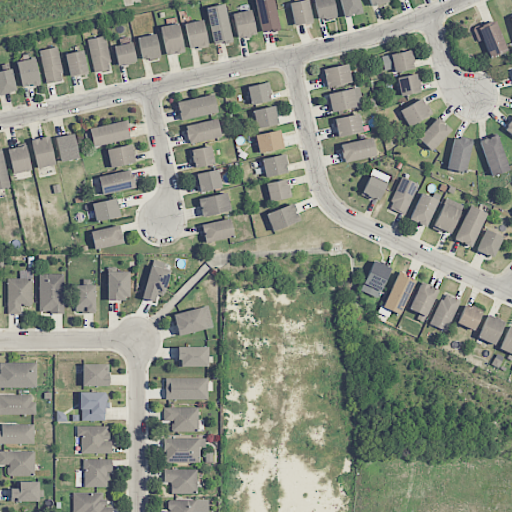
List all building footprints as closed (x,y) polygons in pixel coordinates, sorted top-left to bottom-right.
[(255,0),(259,32),(278,29),(274,0),(255,0)] [(312,22),(308,0),(290,2),(293,25),(312,22)] [(336,17),(332,0),(313,0),(318,21),(336,17)] [(339,0),(344,18),(362,13),(359,0),(339,0)] [(206,8),(213,44),(232,40),(225,4),(206,8)] [(256,35),(251,10),(232,14),(237,39),(256,35)] [(188,48),(207,45),(203,20),(185,23),(188,48)] [(506,51),(495,20),(472,28),(477,42),(483,40),(490,57),(506,51)] [(184,52),(178,23),(160,27),(165,56),(184,52)] [(142,61),(160,57),(155,34),(137,38),(142,61)] [(110,71),(107,37),(89,38),(92,72),(110,71)] [(136,62),(132,42),(114,46),(118,66),(136,62)] [(62,81),(58,47),(40,50),(44,84),(62,81)] [(414,67),(410,50),(381,57),(385,74),(414,67)] [(69,76),(87,74),(84,51),(66,53),(69,76)] [(40,84),(35,58),(16,62),(22,88),(40,84)] [(350,84),(348,65),(323,68),(325,86),(350,84)] [(0,71),(0,93),(15,92),(12,70),(0,71)] [(400,95),(419,93),(417,74),(398,77),(400,95)] [(247,86),(250,105),(270,102),(267,83),(247,86)] [(363,106),(359,87),(327,94),(331,112),(363,106)] [(217,112),(212,94),(176,103),(181,121),(217,112)] [(408,127),(431,115),(422,98),(399,111),(408,127)] [(256,129),(278,124),(274,105),(252,111),(256,129)] [(362,132),(358,114),(334,119),(338,138),(362,132)] [(184,127),(189,145),(221,136),(216,118),(184,127)] [(451,131),(439,118),(417,137),(430,151),(451,131)] [(89,129),(93,147),(129,139),(125,120),(89,129)] [(283,150),(280,131),(256,134),(258,153),(283,150)] [(55,137),(60,162),(79,158),(74,134),(55,137)] [(508,170),(497,135),(479,141),(490,176),(508,170)] [(55,164),(49,136),(30,140),(37,169),(55,164)] [(465,173),(472,141),(453,137),(447,169),(465,173)] [(340,145),(344,163),(375,156),(371,138),(340,145)] [(8,149),(13,174),(31,170),(25,145),(8,149)] [(134,164),(132,145),(107,148),(110,167),(134,164)] [(191,149),(193,168),(214,165),(211,146),(191,149)] [(0,189),(8,188),(3,152),(0,152),(0,189)] [(261,159),(265,178),(287,173),(283,155),(261,159)] [(102,195),(135,187),(130,169),(98,177),(102,195)] [(221,188),(218,170),(195,174),(198,193),(221,188)] [(387,182),(369,175),(361,194),(378,201),(387,182)] [(417,183),(400,177),(389,209),(406,215),(417,183)] [(266,183),(270,201),(291,197),(287,179),(266,183)] [(230,210),(225,192),(197,200),(203,218),(230,210)] [(409,220),(426,227),(438,200),(420,193),(409,220)] [(120,218),(117,199),(92,203),(95,221),(120,218)] [(266,214),(273,231),(299,221),(293,203),(266,214)] [(432,227),(449,234),(460,211),(443,203),(432,227)] [(486,213),(469,206),(454,239),(472,246),(486,213)] [(201,224),(204,243),(233,238),(230,219),(201,224)] [(94,250),(123,244),(119,225),(90,231),(94,250)] [(494,258),(502,237),(485,230),(476,251),(494,258)] [(390,268),(373,261),(364,283),(381,291),(390,268)] [(155,302),(157,295),(162,296),(170,270),(151,265),(141,298),(155,302)] [(107,299),(129,300),(129,272),(107,272),(107,299)] [(39,313),(64,313),(63,274),(38,275),(39,313)] [(414,281),(397,274),(382,307),(399,315),(414,281)] [(21,314),(21,306),(31,307),(32,279),(8,278),(7,314),(21,314)] [(425,318),(438,291),(421,283),(408,310),(425,318)] [(75,313),(95,313),(94,285),(74,285),(75,313)] [(460,301),(443,293),(429,324),(447,332),(460,301)] [(179,336),(213,327),(207,305),(173,315),(179,336)] [(482,311),(464,305),(457,324),(475,330),(482,311)] [(504,322),(487,315),(477,337),(495,345),(504,322)] [(499,349),(511,354),(511,327),(509,326),(499,349)] [(208,347),(178,347),(177,367),(207,367),(208,347)] [(0,388),(37,387),(36,363),(0,363),(0,388)] [(109,386),(108,364),(82,364),(82,386),(109,386)] [(208,399),(207,378),(165,379),(165,400),(208,399)] [(104,421),(104,408),(107,408),(108,393),(78,392),(78,411),(81,411),(81,421),(104,421)] [(0,413),(34,415),(34,395),(0,394),(0,413)] [(198,408),(163,407),(163,421),(171,421),(171,432),(198,432),(198,408)] [(34,424),(0,423),(0,443),(34,445),(34,424)] [(109,454),(110,427),(77,426),(77,437),(81,437),(81,453),(109,454)] [(205,438),(163,439),(164,463),(199,463),(199,448),(205,448),(205,438)] [(0,464),(7,465),(7,475),(34,475),(34,452),(0,451),(0,464)] [(111,459),(83,460),(84,487),(107,487),(107,472),(111,472),(111,459)] [(170,494),(196,494),(196,469),(163,470),(164,483),(170,483),(170,494)] [(38,481),(18,482),(18,488),(10,489),(11,502),(39,501),(38,481)] [(72,493),(72,511),(111,511),(111,506),(104,507),(104,493),(72,493)] [(207,511),(208,499),(165,500),(164,511),(207,511)]
